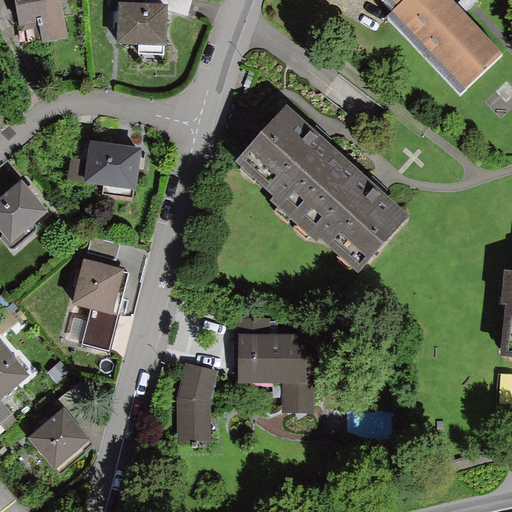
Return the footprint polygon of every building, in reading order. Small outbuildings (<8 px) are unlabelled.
[(69,38),(62,0),(14,0),(22,45),(69,38)] [(192,0),(146,0),(146,2),(169,3),(169,11),(188,16),(192,0)] [(383,0),(393,10),(387,16),(459,92),(503,51),(455,0),(383,0)] [(146,2),(117,1),(116,43),(137,44),(137,53),(165,54),(165,44),(168,44),(169,11),(169,3),(146,2)] [(236,157),(276,196),(272,201),(317,244),(322,238),(357,271),(408,218),(384,196),(287,104),(236,157)] [(137,190),(143,146),(90,139),(88,157),(69,154),(66,181),(102,186),(101,191),(133,196),(133,189),(137,190)] [(49,212),(21,180),(0,199),(0,230),(12,244),(49,212)] [(121,245),(92,238),(88,254),(117,260),(121,245)] [(123,270),(124,268),(86,258),(75,304),(91,308),(83,343),(111,350),(115,333),(130,272),(123,270)] [(511,270),(503,269),(495,356),(511,357),(511,270)] [(272,320),(239,319),(238,353),(237,384),(282,385),(281,411),(314,412),(315,336),(271,335),(272,320)] [(0,397),(29,373),(0,339),(0,397)] [(219,373),(188,367),(180,398),(180,440),(213,439),(212,401),(219,373)] [(0,399),(0,422),(7,430),(18,420),(0,399)] [(91,443),(63,409),(29,437),(56,471),(91,443)]
